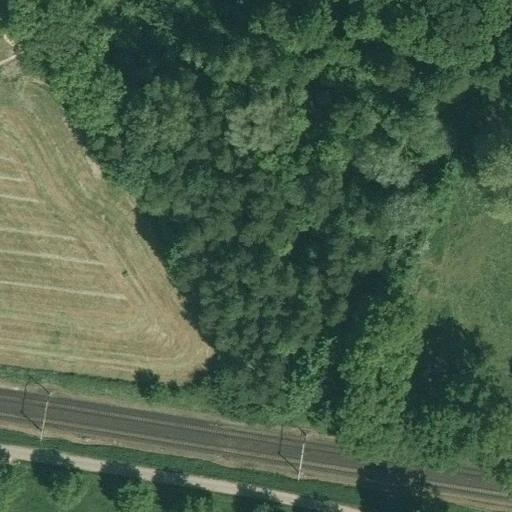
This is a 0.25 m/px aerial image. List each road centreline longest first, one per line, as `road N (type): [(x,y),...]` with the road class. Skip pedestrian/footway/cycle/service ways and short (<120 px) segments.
road 1 (unclassified): [(325,511),(0,452)]
road 2 (unclassified): [(511,98),(473,56),(391,0)]
